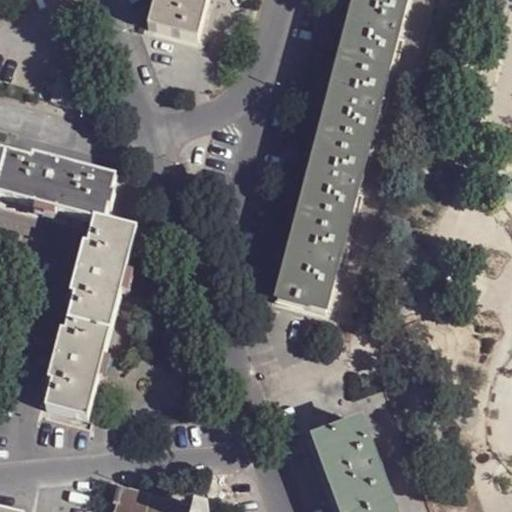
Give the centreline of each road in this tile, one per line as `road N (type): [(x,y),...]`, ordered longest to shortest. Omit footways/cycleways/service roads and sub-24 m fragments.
road 1 (residential): [(153,152),(262,462)]
road 2 (residential): [(262,462),(0,478)]
road 3 (residential): [(153,152),(174,127),(232,111),(268,68),(281,0)]
road 4 (residential): [(97,0),(153,152)]
road 5 (residential): [(0,110),(153,152)]
road 6 (unknown): [(224,0),(197,80),(211,117)]
